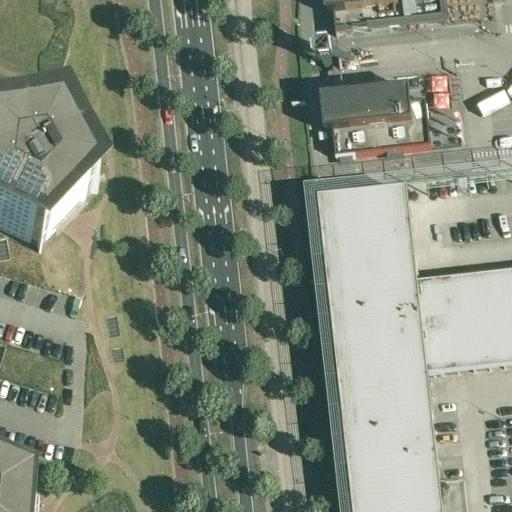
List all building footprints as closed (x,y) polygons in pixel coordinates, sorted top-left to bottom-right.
[(323,0),(325,18),(334,17),(336,34),(444,22),(441,0),(323,0)] [(324,136),(333,135),(336,162),(342,161),(342,165),(351,164),(351,160),(389,156),(390,160),(402,159),(401,154),(431,151),(426,105),(411,106),(409,92),(347,99),(347,98),(320,101),(324,136)] [(73,212),(85,200),(84,200),(90,194),(97,195),(97,193),(90,192),(86,184),(87,184),(60,134),(59,134),(56,127),(58,121),(57,120),(54,126),(45,127),(0,135),(0,230),(29,244),(37,247),(38,254),(40,254),(39,247),(44,241),(45,241),(56,230),(65,221),(73,212)] [(320,207),(353,511),(443,511),(429,379),(511,369),(511,276),(418,287),(408,198),(320,207)] [(27,511),(28,504),(30,489),(29,489),(30,480),(33,478),(32,476),(29,479),(21,475),(0,466),(0,511),(27,511)]
